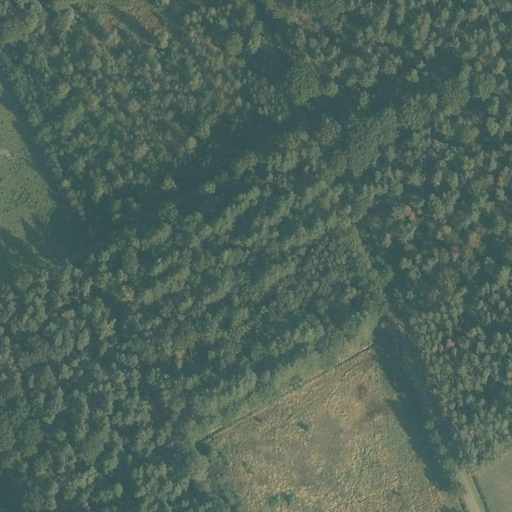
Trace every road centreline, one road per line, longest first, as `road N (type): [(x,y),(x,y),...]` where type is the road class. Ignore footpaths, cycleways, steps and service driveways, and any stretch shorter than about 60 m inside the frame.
road 1 (unclassified): [(469,511),(246,0)]
road 2 (track): [(307,135),(0,294)]
road 3 (track): [(397,332),(511,271)]
